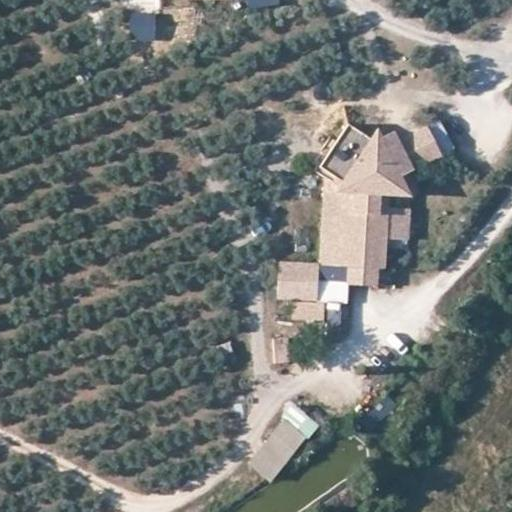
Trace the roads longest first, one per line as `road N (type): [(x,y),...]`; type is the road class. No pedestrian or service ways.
road 1 (track): [(511,204),(383,335),(269,401),(247,442),(209,480),(173,500),(111,491),(0,434)]
road 2 (track): [(511,59),(462,50),(349,0)]
